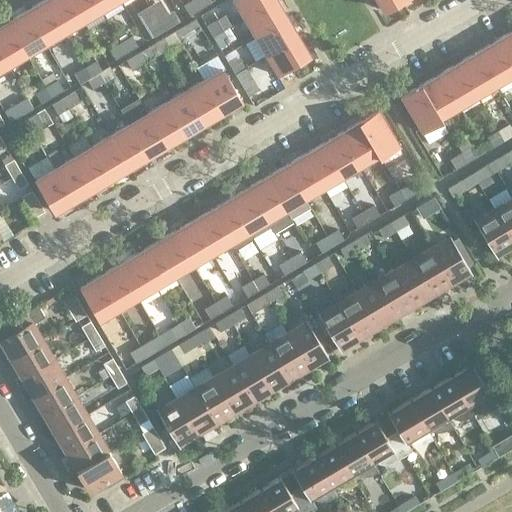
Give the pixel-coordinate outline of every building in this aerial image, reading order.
[(62,30),(44,0),(42,0),(26,10),(44,41),(62,30)] [(81,19),(69,0),(44,0),(62,30),(81,19)] [(100,8),(94,0),(69,0),(81,19),(100,8)] [(200,8),(195,0),(190,0),(183,5),(189,15),(200,8)] [(210,0),(195,0),(200,8),(211,2),(210,0)] [(232,0),(243,18),(273,0),(232,0)] [(285,18),(274,0),(273,0),(243,18),(254,36),(285,18)] [(401,0),(379,0),(385,10),(401,0)] [(44,41),(26,10),(7,21),(25,52),(44,41)] [(168,13),(157,20),(163,30),(174,23),(168,13)] [(296,37),(285,18),(254,36),(265,55),(296,37)] [(215,19),(205,25),(212,36),(222,30),(215,19)] [(163,30),(157,20),(146,27),(152,37),(163,30)] [(25,52),(7,21),(0,25),(0,51),(7,63),(25,52)] [(191,34),(185,24),(173,31),(179,41),(191,34)] [(229,41),(222,30),(212,36),(219,47),(229,41)] [(511,30),(494,41),(511,70),(511,30)] [(179,41),(173,31),(162,37),(168,48),(179,41)] [(131,35),(120,42),(126,52),(137,45),(131,35)] [(307,56),(296,37),(265,55),(276,74),(307,56)] [(511,71),(511,70),(494,41),(476,52),(494,83),(511,71)] [(126,52),(120,42),(109,48),(115,59),(126,52)] [(153,56),(147,46),(136,53),(142,63),(153,56)] [(494,83),(476,52),(457,63),(475,94),(494,83)] [(142,63),(136,53),(125,59),(131,69),(142,63)] [(238,56),(227,62),(234,73),(244,67),(238,56)] [(95,60),(84,67),(90,77),(98,72),(101,70),(95,60)] [(475,94),(457,63),(438,74),(457,105),(475,94)] [(115,76),(109,65),(101,70),(98,72),(104,82),(115,76)] [(90,77),(84,67),(73,73),(79,84),(87,79),(90,77)] [(251,79),(244,67),(234,73),(241,85),(251,79)] [(222,68),(202,79),(221,110),(240,99),(222,68)] [(104,82),(98,72),(90,77),(87,79),(92,89),(104,82)] [(457,105),(438,74),(420,85),(441,120),(443,118),(441,119),(439,115),(457,105)] [(57,79),(45,86),(51,96),(63,90),(57,79)] [(221,110),(202,79),(184,90),(202,121),(221,110)] [(441,120),(420,85),(399,97),(399,98),(401,97),(421,130),(419,131),(420,132),(441,120)] [(51,96),(45,86),(34,93),(40,103),(51,96)] [(79,100),(73,90),(62,97),(68,107),(79,100)] [(202,121),(184,90),(165,101),(183,132),(202,121)] [(68,107),(62,97),(51,103),(57,114),(68,107)] [(183,132),(165,101),(147,112),(165,143),(183,132)] [(15,104),(4,111),(10,121),(21,114),(15,104)] [(380,109),(359,121),(379,156),(400,144),(400,143),(398,144),(378,111),(380,109)] [(165,143),(147,112),(128,123),(146,154),(165,143)] [(42,123),(36,113),(25,119),(31,129),(42,123)] [(31,129),(25,119),(14,126),(20,136),(31,129)] [(379,156),(359,121),(340,132),(358,163),(376,152),(379,156),(377,157),(379,156)] [(146,154),(128,123),(109,134),(128,165),(146,154)] [(511,128),(509,124),(498,130),(504,140),(511,135),(511,128)] [(504,140),(498,130),(487,137),(493,147),(504,140)] [(358,163),(340,132),(321,143),(340,174),(358,163)] [(128,165),(109,134),(91,145),(109,176),(128,165)] [(340,174),(321,143),(303,154),(321,185),(340,174)] [(109,176),(91,145),(72,156),(91,187),(109,176)] [(472,146),(461,153),(467,163),(478,156),(472,146)] [(511,160),(511,155),(509,151),(497,158),(502,167),(511,160)] [(467,163),(461,153),(450,159),(456,169),(467,163)] [(321,185),(303,154),(284,165),(303,196),(321,185)] [(91,187),(72,156),(54,167),(72,198),(91,187)] [(21,171),(13,159),(4,164),(11,177),(21,171)] [(303,196),(284,165),(266,176),(284,207),(303,196)] [(490,174),(484,165),(472,173),(477,182),(490,174)] [(72,198),(54,167),(35,179),(53,210),(72,198)] [(28,183),(21,171),(11,177),(19,189),(28,183)] [(477,182),(472,173),(460,180),(465,189),(477,182)] [(284,207),(266,176),(247,187),(265,218),(284,207)] [(410,183),(399,189),(405,199),(416,193),(410,183)] [(265,218),(247,187),(229,198),(247,229),(265,218)] [(405,199),(399,189),(388,196),(394,206),(405,199)] [(44,211),(32,190),(21,196),(33,218),(44,211)] [(438,205),(433,196),(420,204),(426,213),(438,205)] [(247,229),(229,198),(210,209),(228,240),(247,229)] [(511,198),(494,209),(511,239),(511,198)] [(373,205),(362,211),(368,221),(379,215),(373,205)] [(228,240),(210,209),(191,220),(210,251),(228,240)] [(511,242),(511,239),(494,209),(474,221),(494,254),(511,242)] [(368,221),(362,211),(351,218),(356,228),(368,221)] [(408,223),(402,214),(390,222),(395,230),(408,223)] [(210,251),(191,220),(173,231),(191,262),(210,251)] [(395,230),(390,222),(378,229),(383,238),(395,230)] [(337,229),(326,236),(332,246),(343,239),(337,229)] [(191,262),(173,231),(154,242),(173,273),(191,262)] [(369,242),(364,234),(351,241),(357,250),(369,242)] [(332,246),(326,236),(315,242),(321,252),(332,246)] [(450,236),(430,248),(450,281),(469,269),(450,236)] [(357,250),(351,241),(339,248),(344,257),(357,250)] [(173,273),(154,242),(136,253),(154,284),(173,273)] [(450,281),(430,248),(412,259),(431,292),(450,281)] [(300,251),(289,258),(295,268),(306,261),(300,251)] [(154,284),(136,253),(117,264),(135,295),(154,284)] [(332,264),(327,256),(314,263),(320,272),(332,264)] [(295,268),(289,258),(278,264),(284,274),(295,268)] [(431,292),(412,259),(393,270),(413,303),(431,292)] [(320,272),(314,263),(302,270),(307,279),(320,272)] [(135,295),(117,264),(98,275),(117,306),(135,295)] [(413,303),(393,270),(375,281),(394,314),(413,303)] [(263,273),(252,280),(258,290),(269,283),(263,273)] [(117,306),(98,275),(77,288),(78,288),(80,287),(97,317),(95,318),(96,319),(117,306)] [(258,290),(252,280),(241,286),(247,296),(258,290)] [(394,314),(375,281),(356,292),(376,325),(394,314)] [(282,294),(277,285),(264,293),(270,301),(282,294)] [(376,325),(356,292),(338,303),(357,336),(376,325)] [(86,314),(73,293),(62,299),(75,320),(86,314)] [(270,301),(264,293),(252,300),(257,309),(270,301)] [(226,295),(215,302),(221,312),(232,305),(226,295)] [(221,312),(215,302),(204,308),(210,318),(221,312)] [(357,336),(338,303),(318,314),(338,347),(357,336)] [(245,316),(240,307),(227,315),(232,323),(245,316)] [(232,323),(227,315),(215,322),(220,331),(232,323)] [(189,317),(178,324),(184,334),(195,327),(189,317)] [(0,340),(11,359),(43,340),(31,320),(0,339),(0,338),(0,340)] [(97,333),(90,320),(80,326),(88,338),(97,333)] [(307,321),(288,332),(307,366),(326,354),(307,321)] [(184,334),(178,324),(166,330),(172,340),(184,334)] [(208,338),(203,329),(190,337),(195,345),(208,338)] [(307,366),(288,332),(269,343),(289,377),(307,366)] [(104,345),(97,333),(88,338),(95,350),(104,345)] [(195,345),(190,337),(178,344),(183,353),(195,345)] [(152,339),(140,346),(146,356),(158,349),(152,339)] [(54,358),(43,340),(11,359),(22,377),(54,358)] [(289,377),(269,343),(250,354),(270,388),(289,377)] [(146,356),(140,346),(129,352),(135,362),(146,356)] [(171,360),(165,351),(153,359),(158,368),(171,360)] [(270,388),(250,354),(232,366),(251,399),(270,388)] [(119,370),(112,357),(102,363),(110,375),(119,370)] [(65,377),(54,358),(22,377),(33,396),(65,377)] [(158,368),(153,359),(141,366),(146,375),(158,368)] [(471,363),(450,375),(468,406),(468,405),(474,402),(477,404),(481,405),(485,405),(489,404),(493,402),(493,403),(501,398),(488,376),(481,380),(471,363)] [(251,399),(232,366),(213,377),(233,410),(251,399)] [(126,382),(119,370),(110,375),(117,388),(126,382)] [(468,406),(450,375),(429,387),(447,418),(448,417),(453,414),(456,416),(460,417),(464,417),(468,416),(472,414),(472,415),(474,414),(468,405),(468,406)] [(76,396),(65,377),(33,396),(44,415),(76,396)] [(233,410),(213,377),(195,388),(214,421),(233,410)] [(447,418),(429,387),(408,400),(426,430),(427,430),(432,426),(436,428),(440,430),(444,430),(448,428),(451,426),(452,427),(453,426),(448,417),(447,418)] [(214,421),(195,388),(176,399),(196,432),(214,421)] [(141,407),(134,395),(124,400),(132,412),(141,407)] [(87,414),(76,396),(44,415),(55,433),(87,414)] [(196,432),(176,399),(157,410),(177,443),(196,432)] [(426,430),(408,400),(387,412),(397,429),(391,433),(404,455),(412,451),(406,442),(412,439),(415,441),(419,442),(423,442),(427,440),(431,438),(431,439),(432,439),(427,430),(426,430)] [(148,419),(141,407),(132,412),(139,425),(148,419)] [(98,433),(87,414),(55,433),(66,452),(98,433)] [(375,419),(354,432),(372,462),(378,459),(381,461),(385,462),(389,462),(393,461),(397,458),(397,459),(404,455),(391,433),(385,437),(375,419)] [(165,447),(152,425),(141,432),(154,453),(165,447)] [(372,462),(354,432),(333,444),(351,475),(352,474),(357,471),(360,473),(364,474),(369,474),(372,473),(376,471),(377,472),(378,471),(372,462)] [(511,447),(511,432),(491,445),(493,449),(498,456),(511,447)] [(109,451),(98,433),(66,452),(77,470),(109,451)] [(351,475),(333,444),(313,456),(331,487),(331,486),(337,483),(340,485),(344,486),(348,486),(352,485),(355,483),(356,484),(357,483),(352,474),(351,475)] [(498,456),(493,449),(477,459),(481,466),(498,456)] [(120,471),(109,451),(77,470),(88,490),(120,471)] [(331,487),(313,456),(291,469),(301,486),(296,490),(309,511),(316,508),(310,499),(316,495),(319,497),(323,499),(327,499),(331,497),(335,495),(335,496),(336,495),(331,486),(331,487)] [(469,463),(452,473),(456,480),(473,471),(469,463)] [(456,480),(452,473),(435,483),(440,490),(456,480)] [(279,476),(258,489),(271,511),(308,511),(309,511),(296,490),(290,493),(279,476)] [(271,511),(258,489),(237,501),(243,511),(271,511)] [(414,496),(397,506),(401,511),(403,511),(419,503),(414,496)] [(243,511),(237,501),(218,511),(243,511)]
